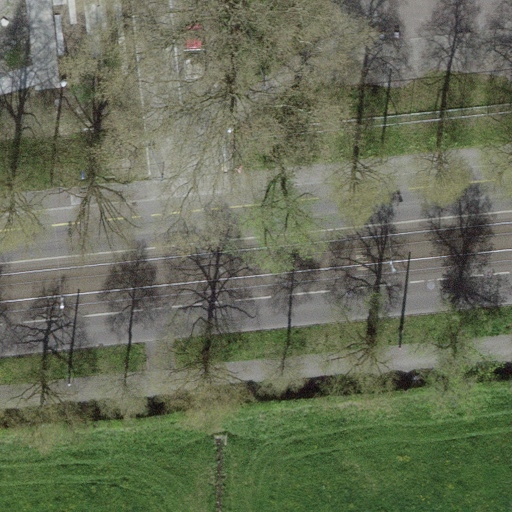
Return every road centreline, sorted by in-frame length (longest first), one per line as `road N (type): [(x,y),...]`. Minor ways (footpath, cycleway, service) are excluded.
road 1 (primary): [(511,238),(205,269)]
road 2 (residential): [(178,0),(205,269)]
road 3 (primary): [(205,269),(0,291)]
